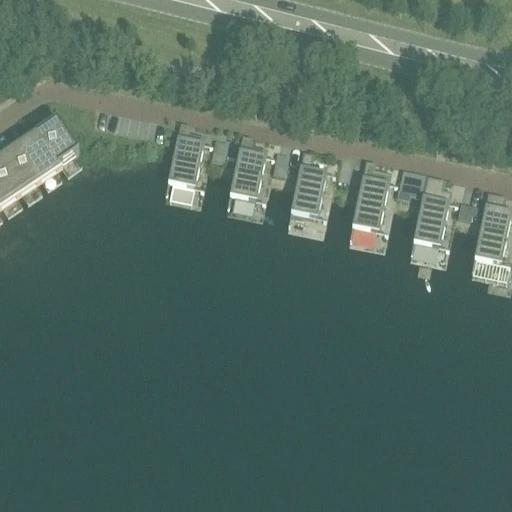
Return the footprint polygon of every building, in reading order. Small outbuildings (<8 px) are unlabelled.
[(35,140),(37,143),(38,142),(58,172),(79,158),(57,126),(35,140)] [(189,141),(191,132),(181,130),(178,145),(169,189),(195,195),(204,150),(205,144),(189,141)] [(37,143),(18,156),(38,186),(58,172),(38,142),(37,143)] [(252,144),(243,142),(239,157),(230,202),(256,207),(265,163),(267,156),(250,153),(252,144)] [(18,156),(0,167),(0,172),(18,199),(38,186),(18,156)] [(224,170),(226,159),(213,156),(211,167),(224,170)] [(313,160),(303,158),(300,174),(291,218),(317,224),(326,179),(310,176),(313,160)] [(288,172),(275,170),(273,180),(286,183),(288,172)] [(0,172),(0,210),(18,199),(0,172)] [(375,176),(368,174),(354,241),(381,246),(393,187),(374,183),(375,176)] [(429,190),(426,204),(415,256),(444,262),(454,210),(442,208),(445,193),(429,190)] [(399,196),(396,205),(409,208),(411,199),(399,196)] [(497,208),(490,206),(476,273),(505,279),(511,243),(511,217),(496,215),(497,208)] [(471,210),(461,208),(457,224),(468,226),(471,210)]
